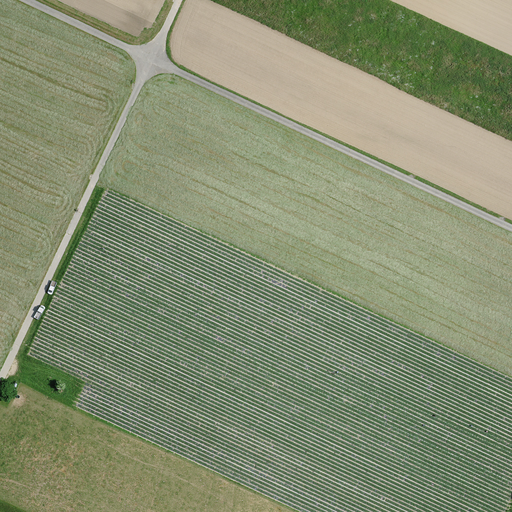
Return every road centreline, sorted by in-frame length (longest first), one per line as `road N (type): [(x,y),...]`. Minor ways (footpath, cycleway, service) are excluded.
road 1 (track): [(150,58),(511,228)]
road 2 (track): [(150,58),(0,379)]
road 3 (track): [(28,0),(150,58)]
